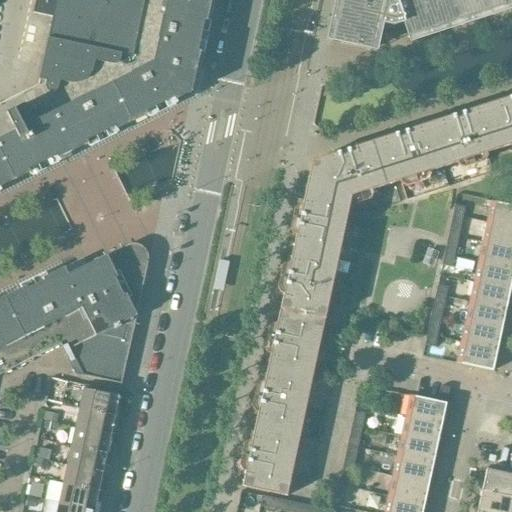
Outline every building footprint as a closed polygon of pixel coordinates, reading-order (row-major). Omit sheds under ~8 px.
[(0,188),(191,94),(210,0),(55,0),(51,18),(37,86),(0,104),(0,188)] [(51,18),(55,0),(35,0),(32,14),(51,18)] [(408,41),(511,7),(511,3),(511,0),(395,0),(396,4),(391,6),(381,3),(381,0),(337,0),(329,42),(371,51),(377,23),(392,27),(402,24),(408,41)] [(511,95),(507,97),(508,99),(485,106),(499,150),(511,145),(511,95)] [(463,111),(450,115),(451,118),(428,125),(442,168),(499,150),(485,106),(463,114),(463,111)] [(394,136),(371,143),(385,187),(442,168),(428,125),(406,132),(406,130),(393,134),(394,136)] [(385,187),(371,143),(348,151),(347,148),(335,152),(336,155),(312,162),(313,164),(350,198),(385,187)] [(337,261),(350,198),(313,164),(311,165),(309,173),(307,184),(305,190),(300,215),(295,214),(292,228),(297,229),(292,251),(337,261)] [(511,207),(490,203),(486,224),(511,229),(511,207)] [(464,209),(454,206),(452,216),(462,219),(464,209)] [(462,219),(452,216),(448,233),(459,235),(462,219)] [(511,229),(486,224),(482,244),(511,250),(511,229)] [(457,242),(447,240),(443,256),(454,258),(457,242)] [(511,250),(482,244),(477,263),(511,271),(511,250)] [(0,375),(60,346),(74,376),(121,386),(147,263),(148,259),(147,257),(146,255),(145,252),(144,251),(143,250),(141,248),(139,247),(137,246),(133,246),(131,246),(126,247),(67,276),(63,269),(0,300),(0,375)] [(292,251),(287,274),(282,272),(279,286),(285,287),(280,310),(324,320),(337,261),(292,251)] [(454,258),(443,256),(441,266),(452,269),(454,258)] [(511,278),(511,271),(477,263),(473,283),(509,291),(511,278)] [(509,291),(473,283),(469,303),(505,311),(509,291)] [(447,288),(437,286),(435,296),(445,298),(447,288)] [(445,298),(435,296),(431,313),(442,315),(445,298)] [(505,311),(469,303),(464,323),(501,331),(505,311)] [(280,310),(275,333),(270,332),(267,346),(272,347),(267,368),(312,378),(324,320),(280,310)] [(440,322),(430,319),(426,336),(437,338),(440,322)] [(501,331),(464,323),(460,343),(496,351),(501,331)] [(437,338),(426,336),(424,346),(434,348),(437,338)] [(496,351),(460,343),(456,364),(492,372),(496,351)] [(267,368),(262,392),(257,391),(254,404),(259,405),(254,428),(299,437),(312,378),(267,368)] [(437,403),(409,397),(404,418),(441,426),(449,389),(440,387),(437,403)] [(118,398),(83,390),(79,410),(119,419),(121,408),(116,407),(118,398)] [(119,419),(79,410),(75,429),(110,436),(112,428),(117,429),(119,419)] [(364,416),(354,414),(351,427),(361,429),(364,416)] [(441,426),(404,418),(400,438),(437,446),(441,426)] [(361,429),(351,427),(348,440),(358,443),(361,429)] [(247,464),(245,472),(242,488),(286,497),(299,437),(254,428),(250,450),(244,449),(242,463),(247,464)] [(110,436),(75,429),(71,447),(111,456),(113,446),(108,444),(110,436)] [(437,446),(400,438),(396,458),(432,466),(437,446)] [(109,467),(111,456),(71,447),(67,466),(102,474),(103,466),(109,467)] [(357,449),(347,447),(344,460),(354,462),(357,449)] [(432,466),(396,458),(391,478),(428,486),(432,466)] [(351,476),(354,462),(344,460),(341,473),(351,476)] [(65,474),(67,466),(48,462),(47,469),(65,474)] [(100,482),(102,474),(67,466),(65,474),(63,485),(103,494),(105,483),(100,482)] [(511,475),(486,470),(481,491),(511,497),(511,475)] [(348,489),(351,476),(341,473),(338,487),(348,489)] [(428,486),(391,478),(387,498),(423,506),(428,486)] [(103,494),(63,485),(59,504),(94,511),(95,503),(101,504),(103,494)] [(511,511),(511,497),(481,491),(477,511),(481,511),(511,511)] [(281,501),(262,497),(259,507),(279,511),(281,501)] [(422,511),(423,506),(387,498),(383,511),(422,511)] [(300,511),(301,506),(281,501),(279,511),(280,511),(300,511)]
